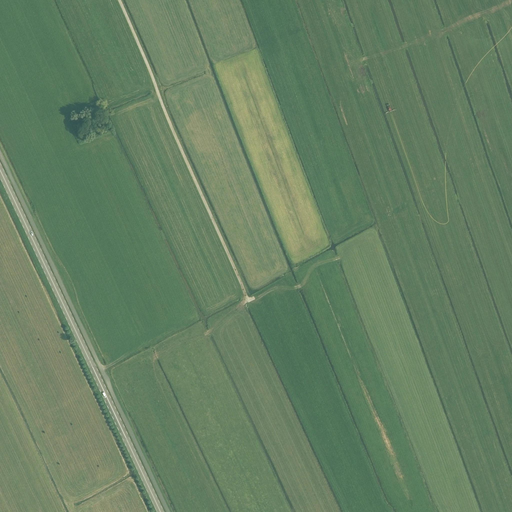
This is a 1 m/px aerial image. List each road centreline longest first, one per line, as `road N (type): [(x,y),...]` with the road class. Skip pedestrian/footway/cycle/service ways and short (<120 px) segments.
road 1 (unclassified): [(168,511),(0,152)]
road 2 (primary): [(160,511),(0,171)]
